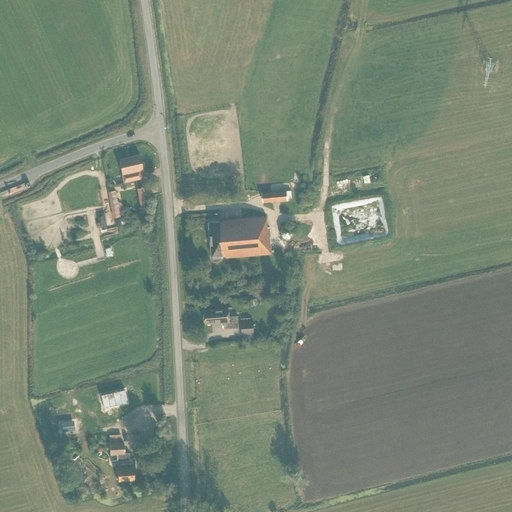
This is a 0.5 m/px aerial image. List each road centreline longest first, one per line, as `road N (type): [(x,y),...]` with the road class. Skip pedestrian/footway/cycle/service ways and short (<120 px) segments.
road 1 (tertiary): [(185,511),(161,131)]
road 2 (unclassified): [(0,187),(161,131)]
road 3 (tertiary): [(161,131),(143,0)]
